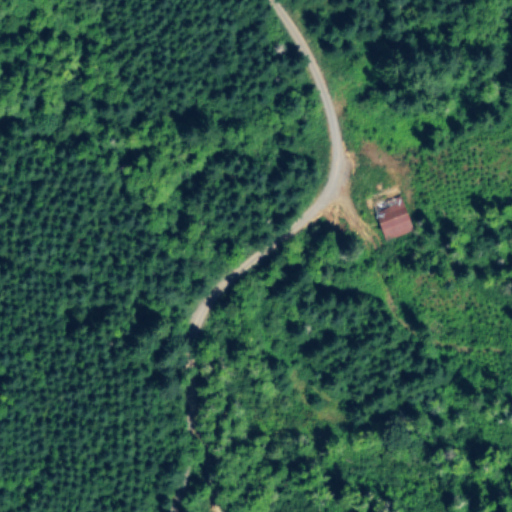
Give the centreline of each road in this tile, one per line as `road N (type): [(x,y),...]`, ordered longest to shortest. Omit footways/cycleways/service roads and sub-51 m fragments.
road 1 (track): [(511,385),(446,367),(416,326),(392,218),(356,188),(333,39),(307,0)]
road 2 (residential): [(270,511),(255,367),(356,188)]
road 3 (track): [(347,128),(435,143),(494,128),(511,112)]
